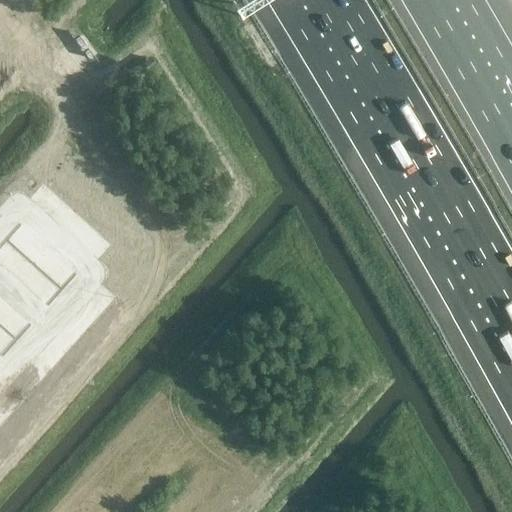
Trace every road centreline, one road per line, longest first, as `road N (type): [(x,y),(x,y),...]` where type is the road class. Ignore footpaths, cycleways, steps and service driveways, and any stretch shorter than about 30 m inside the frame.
road 1 (motorway): [(325,0),(511,318)]
road 2 (motorway): [(511,147),(425,0)]
